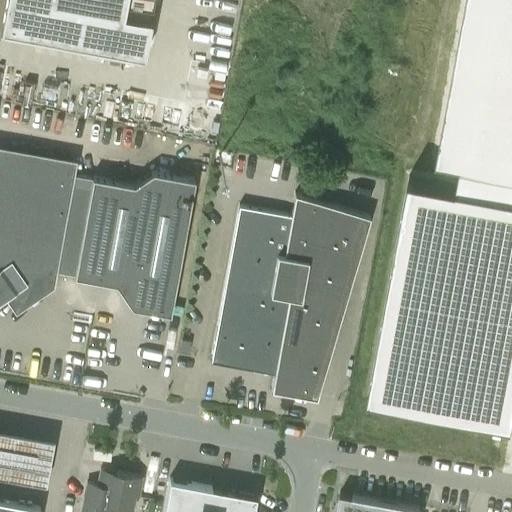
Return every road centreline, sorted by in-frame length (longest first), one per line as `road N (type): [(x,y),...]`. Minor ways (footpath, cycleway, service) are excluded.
road 1 (unclassified): [(319,458),(0,400)]
road 2 (unclassified): [(319,458),(511,492)]
